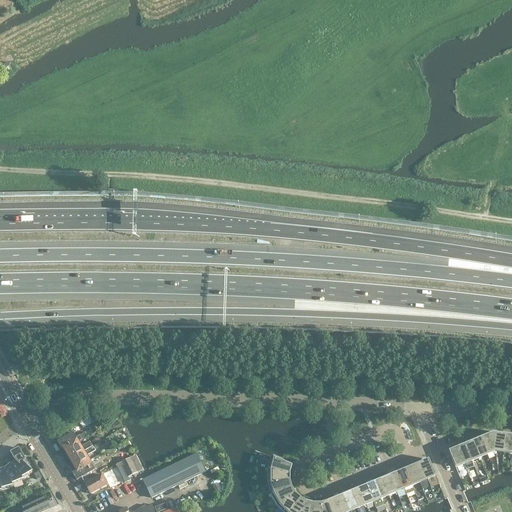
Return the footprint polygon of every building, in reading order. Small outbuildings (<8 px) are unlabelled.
[(9,65),(0,69),(0,75),(11,70),(9,65)] [(79,443),(78,442),(87,437),(85,433),(76,438),(73,434),(56,444),(61,453),(79,443)] [(495,452),(493,433),(480,438),(487,455),(495,452)] [(503,453),(506,435),(493,433),(495,452),(503,453)] [(511,454),(511,451),(511,435),(506,435),(503,453),(511,454)] [(487,455),(480,438),(473,442),(479,458),(487,455)] [(479,458),(473,442),(465,445),(472,461),(479,458)] [(84,452),(94,446),(93,444),(90,446),(88,443),(81,447),(79,443),(61,453),(65,459),(69,457),(70,460),(84,452)] [(472,461),(465,445),(457,448),(464,465),(472,461)] [(89,461),(87,456),(94,452),(92,449),(95,447),(94,446),(84,452),(70,460),(72,463),(68,465),(72,471),(89,461)] [(16,461),(12,464),(11,465),(22,478),(32,473),(29,470),(31,468),(26,463),(25,464),(23,462),(25,460),(19,448),(11,453),(14,459),(16,461)] [(464,465),(457,448),(449,451),(456,468),(464,465)] [(152,498),(206,472),(197,454),(143,480),(152,498)] [(136,470),(134,467),(139,464),(135,456),(116,466),(117,468),(118,468),(125,483),(130,481),(127,474),(136,470)] [(284,463),(276,459),(271,457),(271,458),(268,470),(290,473),(292,466),(284,463)] [(11,465),(12,464),(8,459),(5,462),(9,466),(5,469),(3,470),(13,486),(19,484),(19,482),(23,480),(22,478),(11,465)] [(77,480),(98,468),(93,459),(90,461),(89,461),(72,471),(77,480)] [(436,476),(430,462),(426,464),(425,461),(421,463),(428,480),(436,476)] [(428,480),(421,463),(413,466),(420,483),(428,480)] [(3,470),(5,469),(1,464),(0,464),(0,468),(1,470),(0,470),(0,486),(2,491),(9,489),(9,488),(13,487),(13,486),(3,470)] [(420,483),(413,466),(405,470),(412,486),(420,483)] [(290,480),(290,473),(268,470),(268,483),(290,480)] [(412,486),(405,470),(397,473),(404,489),(407,495),(414,492),(412,486)] [(404,489),(397,473),(390,476),(397,493),(404,489)] [(107,486),(102,475),(85,484),(91,494),(107,486)] [(397,493),(390,476),(382,479),(389,496),(397,493)] [(389,496),(382,479),(374,482),(381,499),(389,496)] [(271,496),(292,487),(292,486),(291,484),(291,482),(290,480),(268,483),(271,496)] [(381,499),(374,482),(366,486),(373,502),(381,499)] [(373,502),(366,486),(359,489),(365,506),(373,502)] [(278,507),(296,493),(295,492),(294,490),(293,489),(292,487),(271,496),(278,507)] [(365,506),(359,489),(351,492),(358,509),(365,506)] [(358,509),(351,492),(343,495),(350,511),(358,509)] [(282,511),(290,511),(301,498),(299,497),(298,496),(297,495),(296,493),(278,507),(282,511)] [(349,511),(350,511),(343,495),(335,499),(340,511),(349,511)] [(43,511),(50,509),(45,497),(27,505),(30,511),(43,511)] [(302,511),(307,502),(304,501),(302,499),(301,498),(290,511),(302,511)] [(340,511),(335,499),(328,502),(331,511),(340,511)] [(167,502),(155,507),(157,511),(160,511),(169,508),(167,502)] [(312,511),(314,504),(307,502),(302,511),(312,511)] [(331,511),(328,502),(321,504),(321,511),(331,511)]
